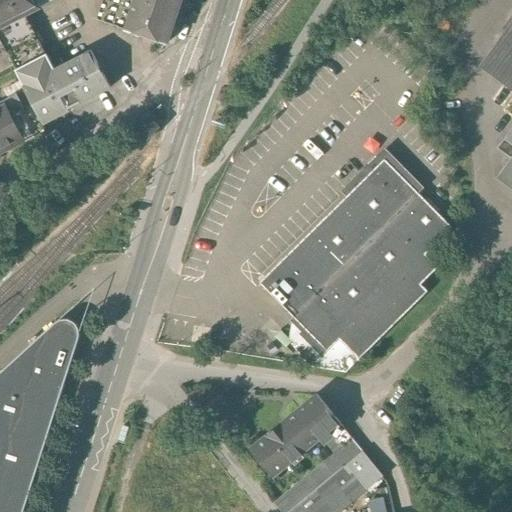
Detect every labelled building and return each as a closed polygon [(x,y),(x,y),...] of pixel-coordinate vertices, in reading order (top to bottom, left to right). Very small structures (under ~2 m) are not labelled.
[(0,0),(0,27),(42,6),(38,0),(0,0)] [(134,0),(125,30),(166,44),(180,0),(134,0)] [(511,10),(475,61),(511,88),(511,118),(499,136),(511,145),(511,10)] [(116,87),(93,46),(58,65),(49,49),(15,67),(46,124),(116,87)] [(9,98),(0,102),(0,158),(32,141),(9,98)] [(161,125),(146,111),(131,129),(146,142),(161,125)] [(344,197),(256,281),(290,315),(285,319),(321,356),(338,340),(357,359),(427,290),(421,283),(438,267),(426,255),(453,230),(437,213),(417,193),(423,188),(383,147),(338,191),(344,197)] [(511,151),(496,173),(511,185),(511,151)] [(70,317),(60,318),(0,373),(0,511),(23,511),(82,334),(81,323),(70,317)] [(260,435),(243,449),(268,480),(318,439),(330,454),(273,501),(281,511),(342,511),(384,478),(313,391),(297,404),(275,422),(260,435)] [(369,501),(371,511),(386,511),(383,498),(369,501)]
